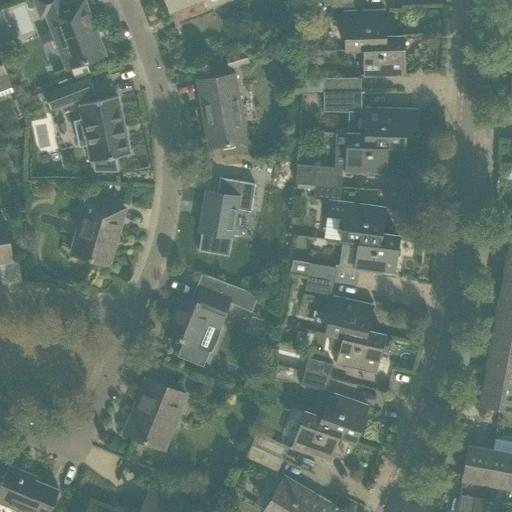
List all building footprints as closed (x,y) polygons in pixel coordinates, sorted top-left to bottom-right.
[(33,0),(39,16),(46,13),(67,68),(103,54),(82,0),(80,0),(64,6),(61,0),(33,0)] [(230,0),(164,0),(169,12),(188,5),(200,0),(205,0),(208,9),(230,0)] [(345,50),(364,49),(364,48),(374,48),(373,37),(383,37),(383,36),(383,10),(344,11),(345,50)] [(364,48),(364,49),(364,75),(403,74),(401,35),(383,36),(383,37),(373,37),(374,48),(364,48)] [(265,37),(238,47),(242,72),(270,67),(265,37)] [(0,96),(13,92),(10,84),(0,58),(0,96)] [(234,74),(217,77),(197,80),(209,147),(223,144),(223,149),(234,147),(233,142),(245,140),(234,74)] [(95,93),(88,76),(43,93),(50,110),(95,93)] [(323,91),(361,91),(361,77),(323,78),(323,91)] [(361,91),(323,91),(323,111),(361,111),(361,110),(361,104),(361,91)] [(82,118),(73,120),(78,147),(87,145),(91,161),(92,161),(94,170),(117,170),(114,156),(129,153),(117,96),(97,100),(79,104),(82,118)] [(365,133),(365,134),(375,134),(375,146),(385,146),(403,147),(403,129),(415,129),(416,109),(404,109),(384,108),(366,108),(365,133)] [(347,133),(346,171),(364,172),(384,172),(385,146),(375,146),(375,134),(365,134),(365,133),(347,133)] [(296,164),(294,182),(309,184),(315,185),(319,185),(341,187),(342,173),(342,171),(342,167),(334,167),(296,164)] [(201,231),(198,250),(227,255),(230,236),(233,237),(238,209),(250,211),(255,183),(219,177),(217,192),(205,190),(199,231),(201,231)] [(339,201),(341,187),(319,185),(315,185),(313,198),(339,201)] [(124,208),(105,202),(87,197),(70,253),(108,264),(124,208)] [(496,203),(496,209),(501,212),(506,209),(506,203),(501,200),(496,203)] [(340,240),(358,242),(368,243),(370,232),(380,233),(381,224),(383,207),(363,205),(345,202),(327,201),(326,216),(343,218),(340,240)] [(381,224),(380,233),(386,234),(398,235),(407,236),(411,213),(389,210),(387,224),(381,224)] [(0,222),(0,261),(10,260),(5,222),(0,222)] [(355,268),(373,270),(393,273),(398,235),(386,234),(380,233),(370,232),(368,243),(358,242),(355,268)] [(511,285),(511,260),(508,259),(503,284),(511,285)] [(307,276),(333,281),(335,267),(310,262),(307,276)] [(180,295),(164,333),(183,341),(177,356),(203,366),(209,351),(195,346),(205,321),(219,326),(229,302),(248,311),(255,296),(201,273),(190,299),(180,295)] [(330,294),(333,281),(307,276),(305,289),(330,294)] [(511,285),(503,284),(499,307),(511,309),(511,285)] [(325,333),(343,337),(353,339),(355,328),(365,330),(371,305),(334,296),(325,333)] [(511,309),(499,307),(495,331),(511,333),(511,309)] [(383,334),(365,330),(355,328),(353,339),(343,337),(337,363),(374,371),(383,334)] [(511,333),(495,331),(490,355),(511,358),(511,333)] [(511,358),(490,355),(486,379),(511,383),(511,358)] [(304,371),(329,377),(333,364),(307,357),(304,371)] [(326,390),(329,377),(304,371),(301,384),(326,390)] [(481,404),(501,407),(511,409),(511,383),(486,379),(481,404)] [(123,432),(142,440),(163,449),(185,394),(149,380),(134,417),(130,416),(123,432)] [(337,435),(354,441),(367,405),(331,393),(322,417),(331,421),(328,431),(337,435)] [(328,460),(337,435),(328,431),(331,421),(322,417),(305,411),(292,447),(328,460)] [(289,446),(256,431),(250,444),(284,459),(289,446)] [(278,471),(284,459),(250,444),(245,456),(278,471)] [(492,449),(487,448),(468,445),(462,479),(486,484),(492,449)] [(511,473),(511,452),(492,449),(486,484),(509,488),(511,473)] [(1,481),(0,484),(0,503),(20,511),(49,511),(51,507),(58,489),(34,479),(35,475),(8,464),(1,481)] [(329,511),(332,507),(315,498),(317,495),(284,476),(265,509),(270,511),(329,511)] [(124,511),(90,497),(83,511),(169,511),(175,499),(166,495),(148,488),(137,511),(124,511)] [(474,497),(473,498),(459,496),(455,511),(480,511),(483,498),(474,497)] [(505,511),(507,503),(497,501),(495,511),(505,511)]
